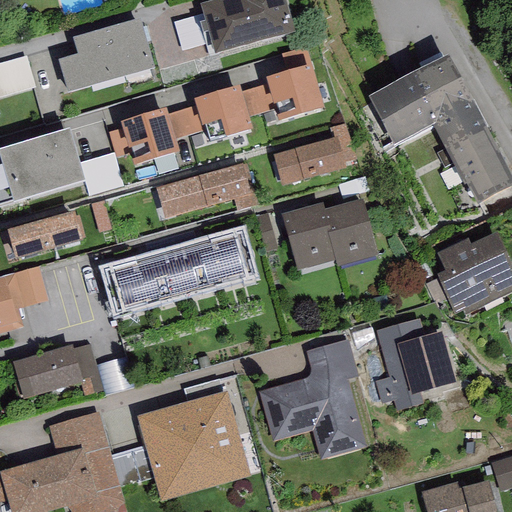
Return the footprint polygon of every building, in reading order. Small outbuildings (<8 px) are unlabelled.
[(284,0),(224,0),(200,7),(214,58),(294,35),(284,0)] [(200,16),(179,22),(188,51),(209,44),(200,16)] [(58,63),(68,96),(154,71),(140,21),(73,41),(78,57),(58,63)] [(511,179),(448,59),(369,101),(394,149),(433,129),(445,152),(437,156),(444,168),(453,164),(478,211),(511,193),(511,179)] [(324,111),(311,68),(265,81),(267,85),(274,110),(278,124),(324,111)] [(267,85),(240,93),(247,118),(274,110),(267,85)] [(239,89),(193,103),(195,107),(201,129),(205,128),(206,131),(210,143),(225,138),(225,141),(252,133),(247,118),(240,93),(239,89)] [(195,107),(167,116),(174,141),(206,131),(205,128),(201,129),(195,107)] [(165,111),(120,125),(121,130),(129,154),(133,168),(178,154),(174,141),(167,116),(165,111)] [(129,154),(121,130),(108,134),(114,154),(115,158),(129,154)] [(68,132),(0,154),(0,209),(85,185),(79,165),(68,132)] [(337,140),(273,157),(281,188),(345,171),(337,140)] [(114,154),(79,165),(85,185),(89,198),(124,187),(115,158),(114,154)] [(247,165),(156,190),(164,221),(233,202),(236,213),(255,207),(251,196),(255,195),(247,165)] [(349,199),(311,210),(317,232),(314,233),(322,261),(324,267),(365,255),(349,199)] [(322,205),(281,217),(297,274),(322,261),(314,233),(317,232),(311,210),(322,205)] [(75,213),(6,233),(15,263),(83,243),(75,213)] [(241,235),(210,243),(222,285),(253,277),(241,235)] [(445,274),(437,277),(453,315),(462,311),(464,316),(511,294),(511,267),(498,236),(470,248),(467,242),(437,256),(445,274)] [(184,296),(222,285),(210,243),(172,254),(184,296)] [(147,306),(184,296),(172,254),(136,264),(147,306)] [(116,314),(147,306),(136,264),(104,273),(116,314)] [(38,268),(15,274),(24,308),(47,302),(38,268)] [(5,281),(0,282),(0,335),(24,329),(18,310),(24,308),(15,274),(4,277),(5,281)] [(419,320),(375,332),(389,379),(376,383),(382,405),(393,402),(397,414),(424,407),(420,395),(456,384),(441,333),(424,338),(419,320)] [(348,341),(305,352),(311,372),(311,375),(308,379),(305,380),(259,393),(272,443),(311,431),(320,461),(366,447),(347,382),(359,379),(348,341)] [(73,347),(12,365),(23,402),(84,384),(73,347)] [(226,394),(137,418),(161,505),(250,480),(226,394)] [(99,413),(47,428),(57,458),(0,473),(0,475),(0,476),(0,504),(7,503),(10,511),(56,511),(67,509),(71,511),(117,511),(117,510),(120,507),(123,505),(99,413)] [(511,456),(490,464),(500,493),(511,489),(511,456)] [(457,485),(421,494),(425,511),(496,511),(489,484),(458,492),(457,485)]
